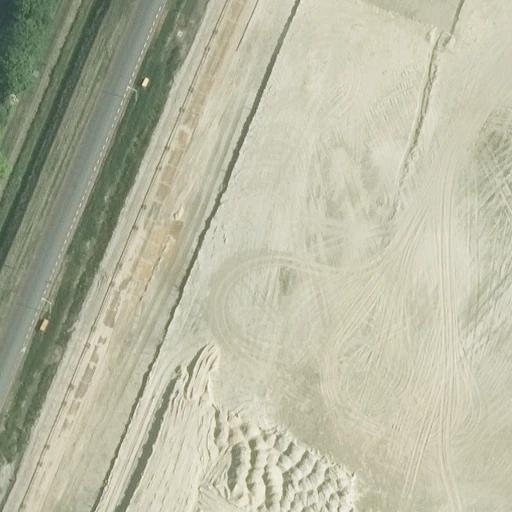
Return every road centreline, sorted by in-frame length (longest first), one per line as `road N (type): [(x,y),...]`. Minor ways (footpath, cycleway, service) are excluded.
road 1 (track): [(198,511),(275,0)]
road 2 (tertiary): [(0,357),(148,0)]
